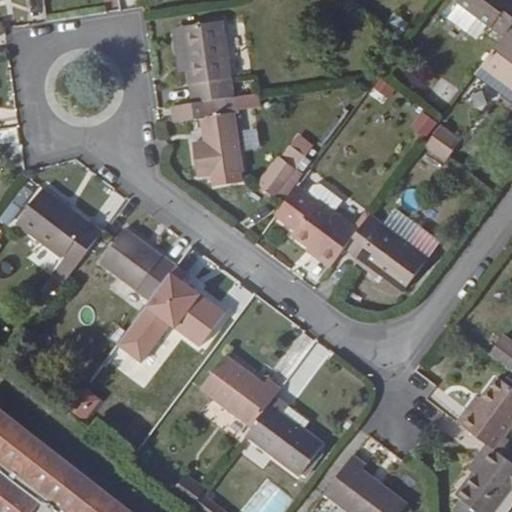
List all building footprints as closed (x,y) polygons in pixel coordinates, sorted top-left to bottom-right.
[(483,69),(511,90),(511,0),(463,0),(461,4),(462,5),(481,19),(506,38),(483,69)] [(481,19),(462,5),(452,18),(471,33),(481,19)] [(237,98),(227,19),(184,25),(191,73),(195,104),(175,106),(177,121),(203,118),(206,141),(194,142),(198,174),(211,174),(211,178),(245,173),(235,113),(218,116),(216,100),(237,98)] [(191,73),(184,25),(176,26),(182,75),(191,73)] [(441,91),(431,105),(446,116),(456,103),(441,91)] [(314,134),(322,141),(341,116),(333,109),(314,134)] [(425,137),(435,121),(419,111),(409,127),(425,137)] [(440,128),(426,148),(447,164),(462,144),(440,128)] [(263,182),(280,195),(300,168),(284,155),(263,182)] [(311,193),(336,213),(345,201),(324,184),(318,184),(311,193)] [(334,267),(347,250),(405,296),(431,261),(373,215),(361,232),(336,213),(311,193),(301,185),(277,216),(296,230),(294,234),(334,267)] [(67,282),(104,231),(45,188),(19,222),(64,256),(53,271),(67,282)] [(148,305),(203,346),(228,313),(214,303),(187,282),(192,275),(126,226),(100,260),(151,301),(148,305)] [(192,275),(187,282),(214,303),(219,296),(192,275)] [(504,346),(494,360),(511,373),(511,345),(511,344),(508,349),(504,346)] [(246,438),(300,479),(325,448),(305,432),(283,416),(287,409),(276,400),(283,390),(268,381),(265,385),(226,355),(199,390),(252,430),(246,438)] [(476,511),(494,511),(511,489),(511,463),(498,454),(510,439),(506,436),(511,427),(511,387),(499,377),(474,410),(470,408),(459,424),(487,445),(476,457),(483,463),(474,475),(458,496),(476,511)] [(0,511),(132,511),(118,502),(0,407),(0,511)] [(358,452),(326,495),(349,511),(402,511),(409,502),(365,470),(371,463),(358,452)] [(483,463),(476,457),(467,470),(474,475),(483,463)] [(180,474),(175,489),(197,497),(202,482),(180,474)]
